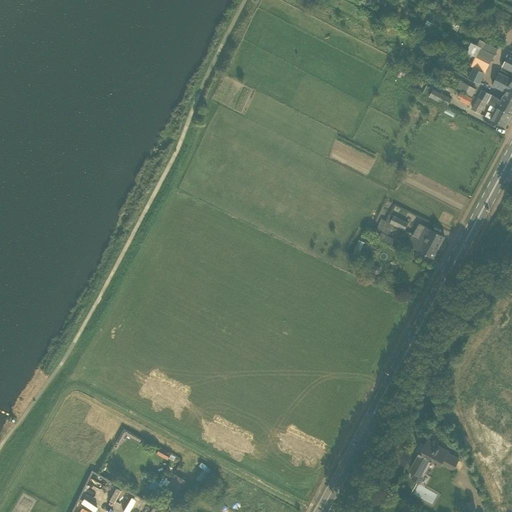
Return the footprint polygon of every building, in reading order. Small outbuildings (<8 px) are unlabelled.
[(459,22),(462,16),(452,11),(449,18),(459,22)] [(480,40),(477,45),(495,54),(498,49),(480,40)] [(477,45),(475,44),(471,42),(469,47),(469,49),(467,53),(470,55),(470,54),(490,64),(491,62),(495,54),(477,45)] [(485,73),(490,64),(470,54),(470,55),(476,57),(471,66),(474,67),(485,73)] [(511,63),(505,60),(502,66),(511,71),(511,63)] [(474,67),(468,78),(480,84),(485,73),(474,67)] [(496,79),(511,87),(511,79),(499,72),(496,79)] [(447,106),(451,98),(427,86),(428,83),(418,78),(413,88),(430,96),(429,97),(447,106)] [(511,87),(496,79),(492,85),(506,92),(504,95),(511,99),(511,87)] [(476,89),(460,81),(456,88),(472,97),(476,89)] [(499,105),(511,112),(511,99),(504,95),(501,100),(482,90),(478,99),(486,103),(489,104),(490,101),(499,105)] [(461,98),(460,100),(469,105),(473,98),(460,92),(458,97),(461,98)] [(486,103),(478,99),(472,110),(480,114),(484,108),(486,103)] [(511,112),(499,105),(491,120),(505,127),(511,114),(511,112)] [(390,213),(386,220),(393,224),(393,225),(404,231),(409,222),(390,213)] [(377,229),(381,232),(386,221),(382,219),(377,229)] [(388,236),(393,225),(393,224),(386,220),(386,221),(381,232),(378,238),(392,245),(395,239),(388,236)] [(445,236),(436,232),(419,223),(413,234),(439,248),(445,236)] [(407,244),(424,253),(433,258),(439,248),(413,234),(412,234),(407,244)] [(116,441),(120,443),(124,435),(125,434),(139,442),(141,437),(128,429),(123,427),(116,441)] [(424,478),(420,475),(429,460),(440,466),(442,463),(453,470),(459,459),(448,453),(449,451),(428,440),(420,453),(419,453),(418,454),(419,455),(410,471),(416,474),(412,480),(420,484),(424,478)] [(173,474),(162,495),(173,501),(176,497),(185,481),(173,474)] [(155,490),(159,483),(159,482),(152,478),(148,486),(155,490)]
